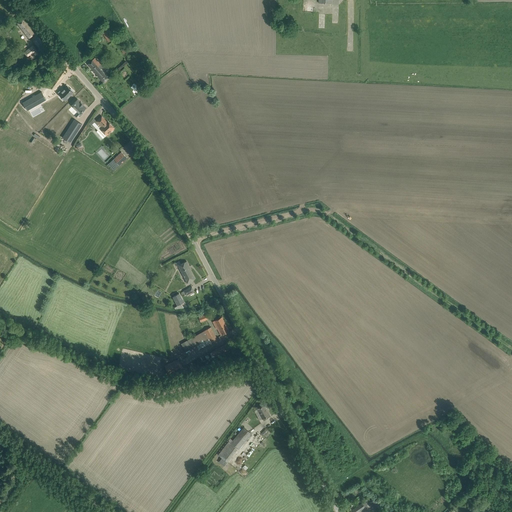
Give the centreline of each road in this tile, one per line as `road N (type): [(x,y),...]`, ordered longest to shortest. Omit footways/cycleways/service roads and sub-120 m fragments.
road 1 (tertiary): [(336,511),(142,148),(18,0)]
road 2 (track): [(190,239),(318,209),(511,345)]
road 3 (track): [(0,308),(108,369),(159,380),(251,356)]
road 4 (tertiary): [(107,511),(0,431)]
